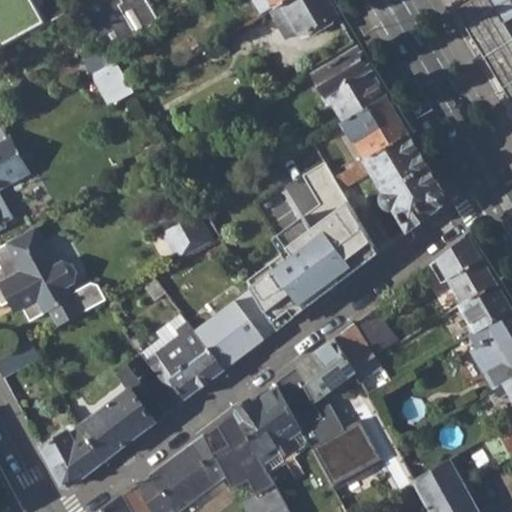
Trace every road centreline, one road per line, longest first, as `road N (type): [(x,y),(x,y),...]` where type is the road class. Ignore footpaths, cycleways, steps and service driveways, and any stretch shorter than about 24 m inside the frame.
road 1 (residential): [(63,511),(498,189)]
road 2 (primary): [(385,0),(498,189)]
